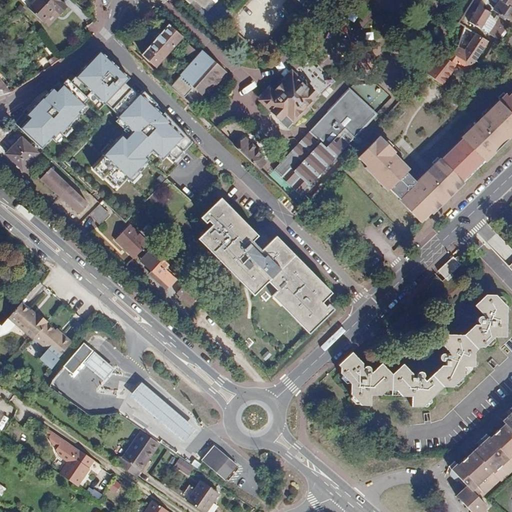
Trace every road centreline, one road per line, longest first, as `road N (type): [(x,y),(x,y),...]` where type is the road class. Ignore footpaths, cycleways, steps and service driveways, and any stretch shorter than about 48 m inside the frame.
road 1 (residential): [(272,401),(511,176)]
road 2 (secondary): [(255,394),(223,382),(0,191)]
road 3 (secondary): [(0,209),(222,400),(231,423)]
road 4 (unknown): [(15,399),(187,511)]
road 5 (residential): [(0,107),(102,34),(121,2)]
road 6 (unknown): [(154,0),(254,83)]
